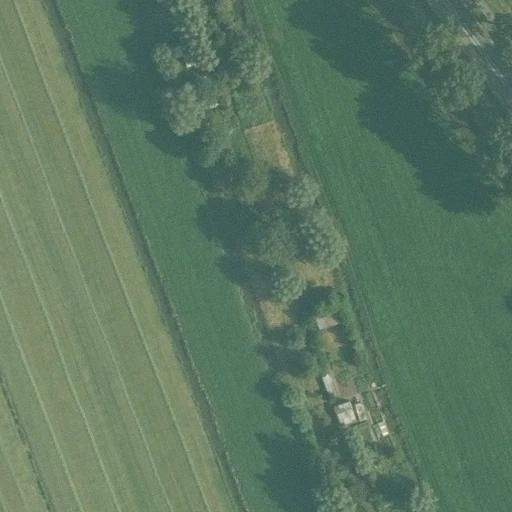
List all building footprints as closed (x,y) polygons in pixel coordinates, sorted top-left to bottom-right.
[(190,41),(165,50),(169,61),(182,56),(186,68),(199,63),(190,41)] [(216,73),(204,77),(205,78),(209,89),(220,85),(216,73)] [(192,80),(180,86),(186,97),(198,91),(192,80)] [(209,91),(186,100),(192,115),(215,107),(209,91)] [(336,306),(312,314),(317,330),(342,321),(336,306)] [(328,373),(320,375),(328,397),(335,394),(328,373)] [(349,401),(333,407),(339,426),(356,421),(349,401)]
